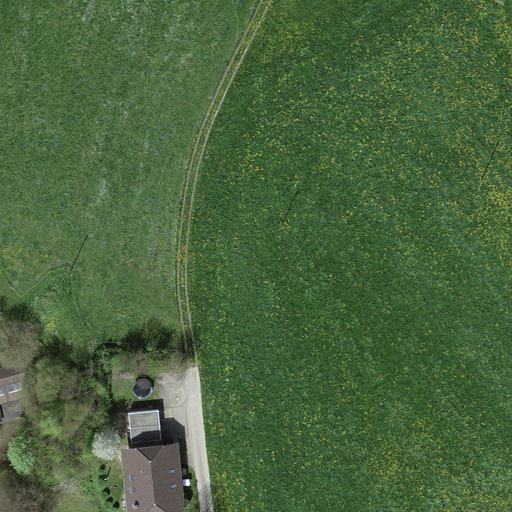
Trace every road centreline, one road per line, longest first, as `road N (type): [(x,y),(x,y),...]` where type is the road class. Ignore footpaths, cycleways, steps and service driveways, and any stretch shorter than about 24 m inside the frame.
road 1 (track): [(267,0),(219,95),(194,176),(182,256),(192,370)]
road 2 (residential): [(192,370),(207,511)]
